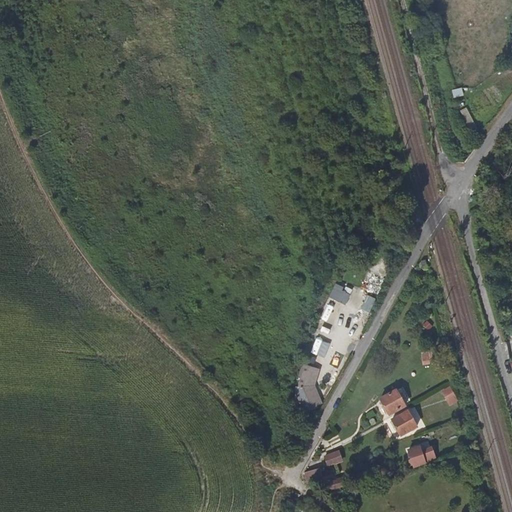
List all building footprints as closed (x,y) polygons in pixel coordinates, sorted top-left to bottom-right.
[(454,98),(464,97),(463,88),(452,90),(454,98)] [(470,132),(477,129),(467,107),(460,110),(470,132)] [(365,234),(364,241),(376,242),(377,236),(365,234)] [(347,304),(351,289),(334,284),(330,299),(347,304)] [(327,306),(323,320),(338,324),(342,310),(327,306)] [(360,332),(366,319),(353,312),(346,325),(360,332)] [(433,351),(422,351),(422,365),(433,364),(433,351)] [(396,380),(411,363),(408,360),(393,377),(396,380)] [(317,398),(312,383),(305,385),(310,401),(317,398)] [(385,393),(394,389),(392,385),(383,390),(385,393)] [(449,406),(458,401),(451,386),(442,390),(449,406)] [(404,407),(395,390),(379,399),(388,416),(404,407)] [(416,428),(407,412),(391,420),(400,437),(416,428)] [(418,433),(454,421),(452,417),(417,430),(418,433)] [(425,463),(419,446),(408,450),(413,467),(425,463)] [(336,462),(334,455),(329,457),(329,455),(318,459),(320,467),(336,462)] [(322,476),(319,468),(305,472),(308,481),(322,476)] [(343,490),(340,479),(327,482),(329,490),(339,487),(340,490),(343,490)]
